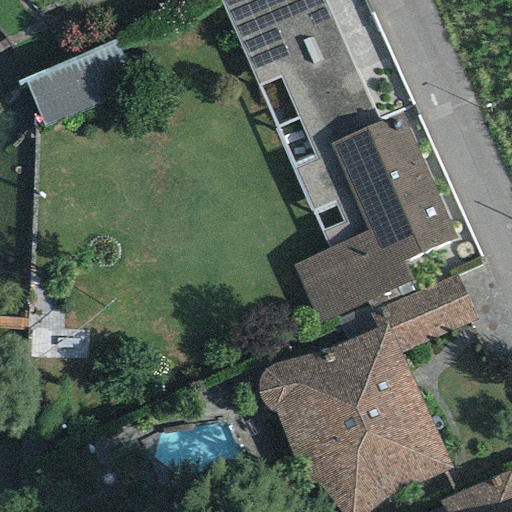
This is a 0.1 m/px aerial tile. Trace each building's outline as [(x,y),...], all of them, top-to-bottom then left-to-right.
[(292,266),(316,325),(411,281),(403,263),(456,238),(400,113),(379,123),(324,0),(219,0),(329,250),(292,266)] [(42,129),(134,93),(115,42),(22,78),(42,129)] [(400,354),(476,320),(455,273),(379,307),(400,354)] [(28,361),(105,361),(105,296),(28,295),(28,361)] [(370,511),(396,493),(451,469),(400,354),(379,307),(368,313),(375,329),(341,344),(329,348),(311,354),(276,364),(269,366),(262,372),(258,378),(257,387),(258,394),(260,400),(264,406),(269,410),(274,412),(298,472),(308,482),(319,484),(339,511),(370,511)] [(511,511),(511,470),(438,503),(441,511),(511,511)]
